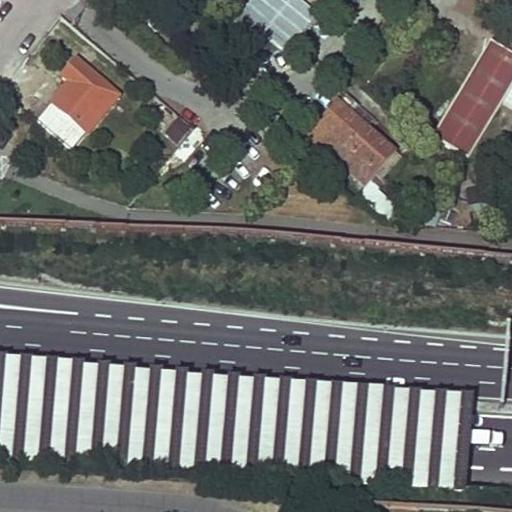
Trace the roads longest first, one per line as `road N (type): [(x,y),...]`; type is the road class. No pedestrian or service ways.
road 1 (motorway): [(0,406),(511,447)]
road 2 (motorway): [(511,373),(104,336)]
road 3 (residential): [(185,511),(0,496)]
road 4 (motorway): [(104,336),(68,299),(0,291)]
